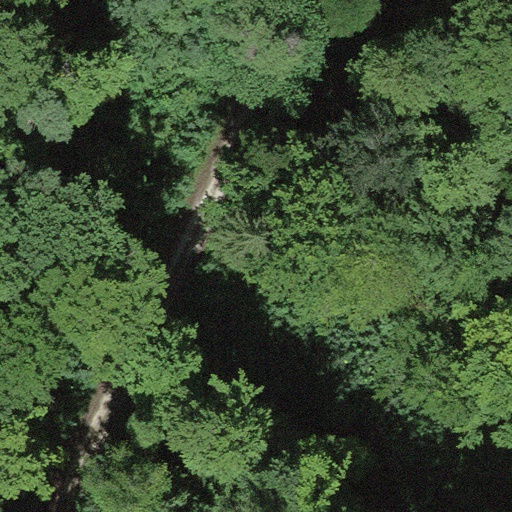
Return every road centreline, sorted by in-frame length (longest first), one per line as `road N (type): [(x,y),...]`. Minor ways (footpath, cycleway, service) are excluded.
road 1 (track): [(66,511),(141,352),(346,0)]
road 2 (track): [(141,352),(212,0)]
